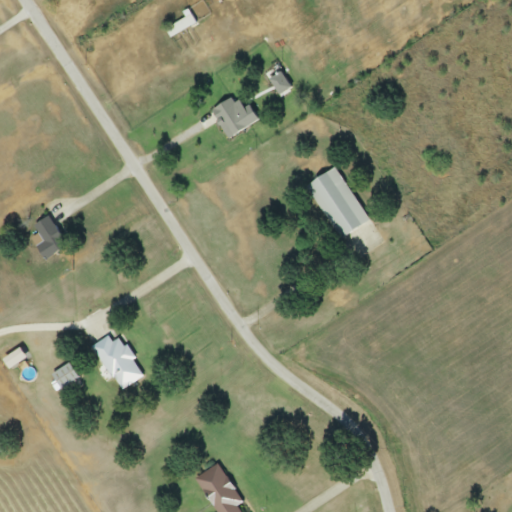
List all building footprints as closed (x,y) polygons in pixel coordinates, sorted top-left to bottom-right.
[(165,31),(171,40),(196,24),(190,16),(165,31)] [(249,128),(232,100),(214,111),(231,139),(249,128)] [(370,222),(335,169),(306,188),(341,241),(370,222)] [(68,247),(49,218),(34,228),(41,239),(34,243),(45,262),(68,247)] [(143,377),(120,338),(111,343),(108,338),(92,348),(119,392),(143,377)] [(51,377),(61,390),(78,378),(68,365),(51,377)] [(239,511),(237,507),(242,505),(218,464),(195,478),(215,511),(239,511)]
